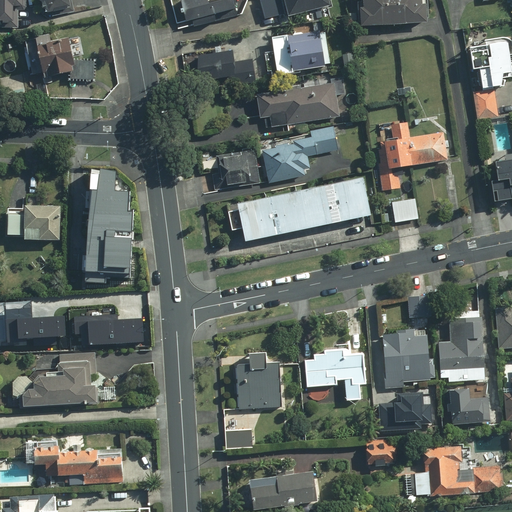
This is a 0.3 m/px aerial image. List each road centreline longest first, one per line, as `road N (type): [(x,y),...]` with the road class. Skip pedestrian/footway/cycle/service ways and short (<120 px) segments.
road 1 (residential): [(511,242),(176,314)]
road 2 (unknown): [(485,247),(437,0)]
road 3 (secondary): [(187,511),(176,314)]
road 4 (secondary): [(176,314),(153,131)]
road 5 (residential): [(153,131),(0,129)]
road 6 (secondary): [(153,131),(127,0)]
